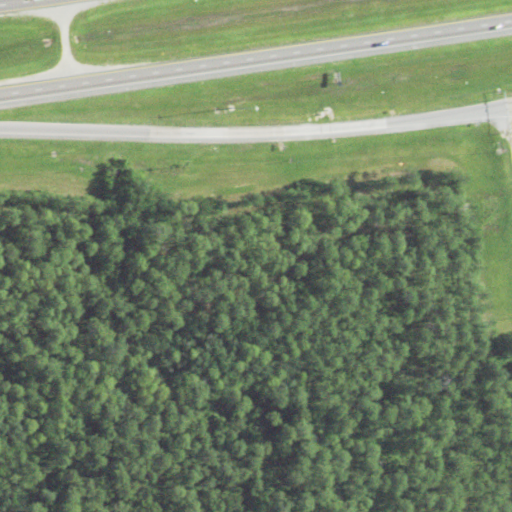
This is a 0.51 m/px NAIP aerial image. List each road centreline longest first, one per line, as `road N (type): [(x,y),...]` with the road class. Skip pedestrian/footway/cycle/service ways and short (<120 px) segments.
road 1 (motorway): [(0,95),(511,20)]
road 2 (motorway): [(0,128),(242,133),(470,113)]
